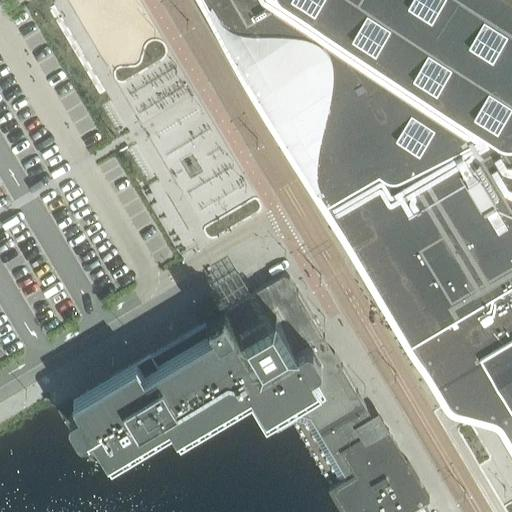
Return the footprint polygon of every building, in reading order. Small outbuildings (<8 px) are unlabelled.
[(122,0),(62,0),(112,84),(224,21),(211,0),(163,0),(133,18),(122,0)] [(211,0),(234,38),(234,39),(235,40),(236,41),(237,42),(238,42),(239,43),(240,43),(241,44),(242,44),(243,44),(246,44),(247,44),(260,42),(263,48),(262,49),(261,50),(260,51),(260,53),(259,54),(259,56),(259,57),(260,59),(260,60),(261,60),(261,61),(262,62),(263,62),(264,63),(265,64),(266,64),(267,64),(268,64),(269,64),(270,64),(271,63),(272,63),(295,101),(290,104),(294,120),(294,122),(293,124),(293,126),(291,131),(291,132),(291,133),(291,134),(291,135),(306,161),(365,126),(298,12),(290,0),(269,0),(257,8),(252,1),(251,0),(211,0)] [(290,0),(298,12),(306,8),(307,10),(324,0),(290,0)] [(324,0),(307,10),(322,36),(324,39),(371,11),(364,0),(324,0)] [(511,0),(364,0),(371,11),(378,7),(387,22),(393,18),(410,45),(424,37),(432,50),(440,45),(449,59),(461,52),(469,66),(476,62),(485,76),(494,71),(504,87),(511,81),(511,339),(508,342),(486,355),(484,356),(492,369),(491,370),(490,371),(489,372),(488,373),(488,374),(488,376),(488,377),(488,379),(489,380),(489,381),(490,382),(491,383),(493,384),(494,384),(495,385),(496,385),(497,385),(499,385),(500,384),(501,384),(508,397),(511,394),(511,0)] [(371,11),(324,39),(333,53),(387,22),(378,7),(371,11)] [(306,8),(298,12),(365,126),(382,154),(399,184),(340,218),(344,224),(348,222),(363,248),(375,269),(372,271),(376,279),(380,277),(388,290),(396,303),(392,305),(393,307),(410,335),(457,307),(469,300),(502,280),(511,274),(511,245),(489,207),(488,206),(483,197),(436,225),(425,207),(424,206),(408,178),(408,177),(393,152),(391,149),(373,121),(365,108),(356,93),(349,81),(339,65),(333,53),(324,39),(322,36),(307,10),(306,8)] [(387,22),(333,53),(339,65),(349,81),(410,45),(393,18),(387,22)] [(410,45),(349,81),(356,93),(365,108),(449,59),(440,45),(432,50),(424,37),(410,45)] [(449,59),(365,108),(373,121),(391,149),(393,152),(504,87),(494,71),(485,76),(476,62),(469,66),(461,52),(449,59)] [(511,81),(504,87),(393,152),(408,177),(408,178),(511,117),(511,81)] [(511,117),(408,178),(424,206),(425,207),(511,154),(511,117)] [(365,126),(306,161),(312,170),(323,188),(382,154),(365,126)] [(382,154),(323,188),(340,218),(399,184),(382,154)] [(511,154),(425,207),(436,225),(483,197),(488,206),(489,207),(511,193),(511,154)] [(191,162),(187,164),(193,173),(197,171),(191,162)] [(511,193),(489,207),(511,245),(511,193)] [(371,414),(289,275),(288,275),(286,274),(284,273),(282,274),(210,316),(218,330),(145,373),(137,361),(75,398),(80,407),(71,412),(70,414),(69,417),(70,419),(79,434),(80,435),(82,435),(84,435),(87,435),(94,430),(108,454),(170,417),(178,430),(252,386),(275,423),(299,410),(311,413),(329,443),(336,439),(342,448),(362,436),(366,443),(390,430),(378,410),(371,414)] [(511,274),(502,280),(511,296),(511,274)] [(469,300),(457,307),(486,355),(508,342),(511,339),(511,296),(502,280),(469,300)] [(410,335),(438,383),(484,356),(486,355),(457,307),(410,335)] [(495,405),(491,407),(511,442),(511,394),(508,397),(496,404),(495,405)] [(331,485),(347,511),(404,511),(429,497),(390,430),(366,443),(362,436),(342,448),(336,439),(329,443),(322,447),(341,480),(331,485)]
